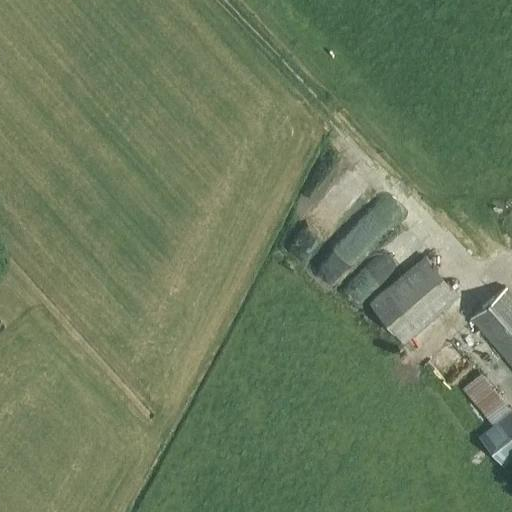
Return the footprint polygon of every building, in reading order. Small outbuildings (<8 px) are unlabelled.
[(351,259),(394,219),(373,197),(330,237),(351,259)] [(303,259),(343,213),(328,199),(288,245),(303,259)] [(326,283),(344,266),(329,250),(311,268),(326,283)] [(460,295),(424,255),(369,303),(404,344),(460,295)] [(511,363),(511,294),(503,284),(469,313),(511,363)] [(427,354),(441,376),(462,363),(449,341),(427,354)] [(511,458),(511,411),(481,373),(463,388),(493,425),(480,435),(504,464),(511,458)]
